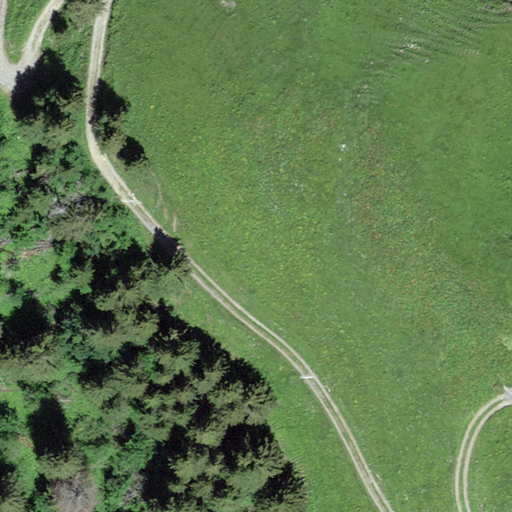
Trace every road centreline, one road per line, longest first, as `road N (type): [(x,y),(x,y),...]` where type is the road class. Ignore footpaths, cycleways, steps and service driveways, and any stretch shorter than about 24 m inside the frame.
road 1 (track): [(109,0),(95,111),(96,146),(111,176),(173,249),(309,376),(387,511)]
road 2 (track): [(0,65),(14,99),(30,101),(32,46),(58,0)]
road 3 (track): [(465,511),(461,472),(473,428),(511,395)]
